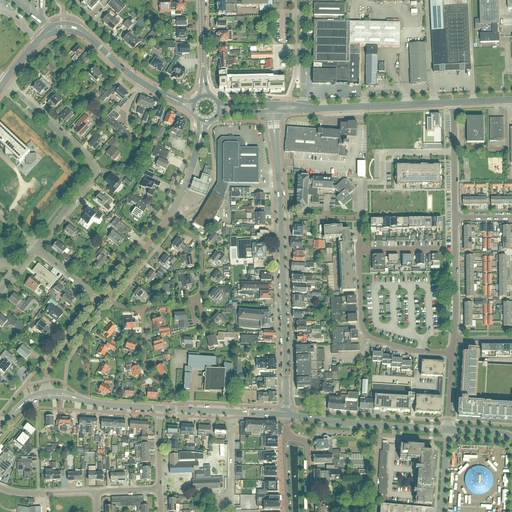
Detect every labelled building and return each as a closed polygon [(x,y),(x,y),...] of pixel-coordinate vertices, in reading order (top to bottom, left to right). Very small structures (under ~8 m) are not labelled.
[(79,0),(82,3),(82,2),(83,3),(82,3),(83,5),(85,5),(87,7),(92,11),(100,3),(96,0),(79,0)] [(112,0),(107,6),(118,15),(126,7),(119,0),(112,0)] [(237,16),(236,8),(238,8),(238,1),(236,1),(236,0),(217,0),(218,15),(226,15),(226,16),(237,16)] [(237,0),(238,1),(238,8),(259,7),(259,11),(268,11),(272,11),(271,0),(237,0)] [(442,7),(441,0),(429,0),(431,31),(433,67),(433,73),(434,73),(434,71),(440,70),(440,71),(444,71),(444,70),(448,70),(445,6),(442,7)] [(445,6),(448,70),(460,69),(460,70),(464,70),(464,69),(470,69),(470,71),(470,65),(466,0),(441,0),(442,7),(445,6)] [(475,30),(481,30),(481,35),(480,35),(480,43),(499,43),(498,34),(497,34),(497,25),(498,25),(497,0),(478,0),(480,20),(475,20),(475,30)] [(183,2),(178,2),(178,3),(171,4),(171,2),(160,3),(160,5),(159,5),(160,11),(160,13),(171,12),(171,17),(175,17),(175,15),(181,15),(181,11),(183,11),(184,11),(185,11),(186,10),(186,9),(186,8),(185,3),(183,3),(183,2)] [(344,5),(314,4),(314,16),(344,16),(344,5)] [(107,27),(113,20),(108,15),(102,21),(105,23),(104,24),(107,27)] [(130,17),(128,20),(123,25),(125,28),(133,20),(130,17)] [(115,18),(114,20),(113,20),(107,27),(110,30),(111,29),(113,31),(119,25),(118,24),(120,22),(115,18)] [(223,20),(219,21),(219,23),(217,23),(217,24),(216,24),(216,27),(217,27),(217,28),(224,28),(227,28),(226,24),(227,24),(227,23),(234,23),(238,23),(238,18),(234,19),(227,19),(227,20),(223,20)] [(133,20),(125,28),(128,30),(135,22),(133,20)] [(367,47),(366,76),(366,86),(376,86),(377,74),(376,74),(377,48),(399,48),(400,24),(350,23),(350,22),(314,22),(313,62),(313,71),(313,84),(335,84),(335,85),(336,85),(336,84),(348,85),(359,86),(359,51),(359,47),(367,47)] [(178,32),(177,29),(171,29),(171,34),(178,34),(178,39),(180,39),(181,42),(182,42),(185,41),(185,39),(187,39),(187,31),(184,31),(178,32)] [(134,39),(136,37),(131,32),(123,40),(125,42),(124,43),(127,46),(134,39)] [(231,32),(226,32),(224,32),(224,34),(218,34),(216,34),(216,36),(218,36),(218,37),(219,38),(220,42),(224,42),(225,43),(227,43),(228,42),(229,42),(232,42),(231,32)] [(71,39),(75,46),(80,43),(76,37),(71,39)] [(136,37),(134,39),(127,46),(128,46),(131,49),(131,48),(133,50),(141,42),(136,37)] [(427,83),(425,43),(409,44),(411,84),(427,83)] [(177,56),(172,65),(174,66),(179,57),(180,57),(183,57),(183,54),(190,54),(189,46),(181,47),(181,44),(183,44),(175,44),(175,48),(176,54),(175,55),(177,56)] [(79,47),(73,53),(75,56),(72,60),(75,63),(78,60),(77,59),(83,52),(81,50),(82,50),(81,50),(81,49),(80,47),(79,47)] [(152,60),(151,62),(153,63),(151,66),(157,70),(161,72),(166,64),(162,61),(161,63),(157,61),(157,60),(158,58),(155,56),(152,60)] [(223,62),(220,62),(220,65),(219,65),(219,70),(228,70),(228,66),(229,66),(232,66),(232,65),(236,65),(236,62),(236,61),(228,62),(228,61),(223,61),(223,62)] [(46,68),(49,72),(52,74),(56,70),(50,64),(46,68)] [(166,74),(167,73),(171,76),(171,77),(172,77),(172,75),(173,75),(172,79),(177,80),(177,79),(177,78),(178,79),(179,79),(180,79),(181,78),(182,77),(183,76),(183,75),(183,74),(184,75),(185,70),(182,70),(182,68),(178,67),(177,69),(175,68),(175,67),(174,66),(172,65),(172,64),(166,73),(166,74)] [(44,77),(49,72),(46,68),(41,74),(44,77)] [(95,83),(102,76),(95,68),(89,74),(92,77),(90,79),(95,83)] [(226,72),(219,72),(219,89),(228,89),(228,92),(284,91),(284,78),(278,78),(273,78),(273,77),(227,78),(226,72)] [(32,88),(35,90),(40,95),(43,91),(46,94),(51,88),(47,84),(45,86),(39,81),(32,88)] [(90,94),(94,90),(96,87),(94,85),(87,92),(90,94)] [(110,89),(107,93),(104,96),(101,100),(103,102),(104,101),(107,98),(108,99),(111,94),(113,96),(115,94),(118,96),(117,98),(122,102),(126,98),(128,95),(120,87),(118,90),(115,87),(112,91),(110,89)] [(96,93),(94,90),(90,94),(92,96),(92,97),(95,99),(99,95),(96,92),(96,93)] [(55,108),(62,101),(56,95),(57,94),(54,92),(51,96),(53,98),(47,103),(49,105),(49,107),(55,108)] [(137,113),(139,114),(146,98),(141,96),(137,106),(139,107),(137,113)] [(147,110),(151,100),(148,99),(146,98),(139,114),(142,115),(145,109),(147,110)] [(151,100),(147,110),(143,121),(146,123),(149,116),(150,116),(151,111),(152,112),(156,102),(151,100)] [(91,108),(88,111),(94,118),(97,115),(91,108)] [(158,108),(153,118),(156,120),(157,119),(159,120),(159,121),(162,123),(165,117),(163,116),(165,111),(159,108),(158,109),(158,108)] [(59,117),(66,124),(74,116),(67,109),(59,117)] [(113,110),(109,116),(104,121),(126,141),(131,136),(125,131),(126,131),(128,129),(124,126),(122,128),(124,129),(123,130),(121,128),(123,126),(122,126),(122,125),(121,124),(120,126),(115,122),(114,121),(115,120),(116,121),(120,117),(115,112),(113,110)] [(167,124),(171,126),(172,124),(174,121),(173,121),(175,116),(174,116),(174,115),(169,112),(163,124),(167,125),(167,124)] [(86,127),(88,125),(91,121),(85,115),(77,123),(81,127),(75,133),(81,138),(82,138),(82,137),(89,130),(86,127)] [(440,129),(440,115),(431,115),(431,119),(427,119),(427,133),(434,132),(434,129),(440,129)] [(468,118),(468,144),(485,143),(485,118),(468,118)] [(490,142),(504,141),(504,118),(495,118),(495,120),(490,120),(490,142)] [(182,121),(182,122),(178,121),(174,130),(172,129),(170,133),(177,136),(177,137),(178,138),(179,139),(180,139),(181,139),(182,138),(182,137),(182,135),(181,135),(186,123),(186,122),(185,122),(185,121),(184,121),(183,121),(182,121)] [(308,129),(287,128),(286,142),(285,153),(290,153),(311,154),(320,155),(338,156),(338,157),(346,157),(347,155),(348,155),(348,152),(346,152),(346,147),(348,147),(348,144),(346,143),(347,138),(356,138),(357,123),(347,123),(347,124),(340,125),(340,132),(311,130),(311,131),(308,131),(308,129)] [(0,124),(0,144),(20,163),(21,161),(24,158),(30,152),(23,146),(0,124)] [(101,133),(100,133),(101,132),(99,129),(98,130),(92,137),(94,139),(89,145),(94,151),(104,141),(98,136),(101,133)] [(259,184),(259,160),(258,149),(244,149),(244,143),(238,139),(233,138),(233,139),(229,139),(222,138),(218,142),(218,183),(197,219),(196,219),(194,223),(207,232),(225,202),(224,200),(228,184),(259,184)] [(112,159),(114,161),(120,154),(115,149),(118,145),(113,141),(109,145),(112,148),(106,154),(111,158),(111,159),(112,160),(112,159)] [(170,152),(160,148),(156,146),(151,156),(159,159),(156,166),(166,170),(169,163),(165,162),(170,152)] [(202,176),(209,178),(212,171),(208,170),(209,167),(206,166),(204,171),(202,176)] [(440,177),(440,175),(440,174),(441,174),(441,166),(434,166),(428,166),(422,166),(415,166),(410,166),(396,166),(396,174),(396,177),(396,178),(396,181),(396,182),(396,184),(396,186),(397,186),(399,186),(400,186),(402,186),(410,186),(410,185),(415,185),(422,185),(428,185),(434,185),(434,186),(441,185),(441,177),(440,177)] [(105,182),(110,186),(108,189),(113,194),(122,183),(111,174),(105,182)] [(308,178),(308,176),(301,175),(301,177),(298,177),(296,207),(307,208),(307,196),(312,197),(312,204),(319,204),(319,197),(317,197),(318,189),(332,190),(336,190),(340,195),(336,198),(344,206),(352,199),(349,195),(355,190),(348,180),(344,180),(336,187),(332,187),(333,179),(313,178),(313,181),(308,181),(309,178),(308,178)] [(161,184),(152,180),(152,179),(147,176),(145,180),(144,180),(141,186),(145,188),(146,187),(147,188),(146,188),(150,190),(147,195),(148,195),(153,197),(156,189),(155,188),(156,186),(159,188),(161,184)] [(210,179),(202,176),(200,181),(194,179),(190,191),(206,197),(210,184),(208,184),(210,179)] [(256,195),(251,195),(251,189),(231,189),(231,198),(251,198),(256,198),(256,201),(265,201),(264,194),(256,194),(256,195)] [(111,208),(110,207),(113,202),(108,197),(106,200),(100,195),(96,200),(99,203),(108,211),(111,208)] [(132,195),(130,198),(129,199),(128,198),(126,202),(129,204),(132,201),(138,205),(131,215),(135,217),(134,219),(138,222),(147,208),(144,207),(146,204),(140,200),(132,195)] [(88,224),(93,217),(99,220),(103,214),(95,208),(93,211),(87,207),(84,211),(82,211),(83,216),(81,219),(82,220),(83,221),(84,221),(85,222),(88,224)] [(121,220),(120,221),(116,218),(111,225),(118,231),(117,233),(114,231),(109,238),(118,245),(123,239),(124,239),(120,236),(127,227),(122,223),(122,222),(121,220)] [(89,237),(83,232),(79,229),(77,232),(69,226),(65,231),(72,238),(75,234),(78,235),(79,234),(81,234),(87,239),(89,237)] [(305,232),(306,227),(303,227),(295,227),(294,227),(294,230),(293,230),(292,237),(293,237),(302,237),(303,231),(305,232)] [(355,292),(353,244),(350,244),(349,230),(342,231),(342,227),(324,228),(324,238),(339,237),(342,292),(355,292)] [(251,235),(251,237),(269,238),(269,232),(260,232),(260,234),(255,234),(255,230),(254,230),(247,230),(247,232),(252,233),(252,235),(251,235)] [(213,234),(207,242),(208,242),(208,241),(215,247),(214,247),(215,248),(218,243),(215,241),(217,240),(220,242),(221,240),(218,238),(213,234)] [(184,251),(188,247),(182,243),(177,239),(171,247),(172,247),(172,246),(176,250),(178,252),(179,252),(182,248),(179,246),(181,245),(184,247),(182,249),(184,251)] [(291,249),(296,249),(302,249),(302,240),(291,239),(291,249)] [(258,259),(266,258),(266,257),(267,256),(266,255),(266,254),(266,249),(266,248),(266,247),(266,246),(265,246),(265,245),(261,245),(261,243),(257,243),(257,245),(252,245),(251,240),(238,241),(239,259),(254,259),(255,259),(256,260),(258,260),(258,259)] [(52,248),(60,254),(62,251),(64,253),(67,249),(58,241),(55,244),(54,245),(52,248)] [(314,241),(314,249),(323,249),(323,242),(315,241),(314,241)] [(95,266),(99,270),(107,260),(102,256),(106,252),(102,248),(96,255),(97,256),(95,259),(95,258),(94,259),(99,263),(96,266),(95,265),(95,266)] [(305,250),(298,250),(294,250),(294,257),(293,257),(292,258),(292,260),(292,261),(293,261),(293,262),(297,262),(305,262),(306,257),(303,257),(303,255),(305,255),(305,250)] [(72,259),(64,253),(62,251),(60,254),(59,256),(68,264),(69,262),(74,265),(78,260),(74,256),(72,259)] [(216,254),(210,261),(211,261),(218,267),(217,267),(218,267),(220,267),(222,263),(226,259),(225,259),(223,257),(223,256),(220,254),(219,256),(216,254)] [(432,263),(433,263),(433,266),(439,266),(439,255),(431,255),(431,256),(428,256),(428,263),(432,263)] [(170,260),(165,256),(159,263),(159,264),(160,263),(164,266),(164,267),(167,264),(169,266),(170,265),(171,266),(174,262),(171,260),(170,260)] [(193,267),(192,258),(189,259),(188,256),(182,257),(182,258),(183,265),(187,264),(187,268),(193,267)] [(384,256),(379,256),(374,256),(374,261),(374,270),(385,270),(384,256)] [(398,256),(388,256),(388,266),(394,266),(394,271),(398,271),(398,256)] [(412,256),(406,256),(402,256),(402,261),(402,262),(402,264),(402,268),(412,268),(412,256)] [(292,267),(291,269),(293,269),(293,271),(298,271),(298,270),(298,269),(300,269),(300,268),(310,269),(310,268),(313,268),(313,263),(310,263),(304,263),(297,263),(292,263),(292,267)] [(50,289),(58,279),(38,264),(32,271),(36,275),(34,278),(32,277),(33,276),(33,275),(26,283),(25,284),(30,288),(29,289),(35,292),(41,284),(39,282),(41,279),(48,284),(47,286),(50,289)] [(271,281),(271,277),(271,274),(266,274),(266,270),(263,270),(257,270),(257,276),(260,276),(260,278),(261,278),(261,281),(271,281)] [(156,275),(151,272),(145,279),(146,279),(150,282),(150,283),(155,277),(158,280),(155,283),(157,285),(164,277),(161,275),(159,278),(156,275)] [(223,280),(225,278),(222,276),(222,275),(217,272),(211,279),(212,279),(218,284),(218,285),(222,281),(219,279),(220,277),(223,280)] [(193,286),(191,277),(185,278),(185,275),(179,276),(180,283),(182,283),(183,287),(187,287),(192,286),(193,286)] [(292,279),(292,284),(307,284),(307,286),(315,286),(315,280),(313,280),(313,276),(292,275),(292,279)] [(169,288),(173,287),(173,289),(177,288),(175,280),(172,281),(172,282),(165,283),(166,286),(162,287),(164,296),(169,295),(170,295),(169,288)] [(58,294),(63,288),(58,284),(54,290),(58,294)] [(66,290),(63,288),(58,294),(62,296),(63,295),(64,296),(64,297),(62,299),(66,303),(66,304),(67,303),(70,305),(69,306),(73,301),(75,298),(66,290)] [(143,293),(143,292),(139,289),(133,296),(138,299),(137,300),(138,300),(139,299),(142,302),(147,296),(148,303),(151,302),(150,294),(147,291),(145,294),(143,293)] [(217,303),(223,296),(219,293),(220,293),(215,290),(209,297),(214,300),(213,301),(214,301),(214,300),(217,303),(216,303),(217,303)] [(256,300),(266,300),(270,300),(272,299),(272,297),(270,295),(270,292),(266,292),(261,292),(261,291),(241,290),(241,291),(239,291),(238,294),(248,295),(248,296),(254,296),(254,295),(256,295),(256,300)] [(21,300),(14,294),(9,300),(16,306),(16,307),(25,314),(35,302),(29,298),(26,302),(24,301),(23,302),(21,300)] [(43,304),(49,297),(46,295),(40,302),(43,304)] [(356,311),(356,305),(356,297),(331,298),(331,312),(356,311)] [(46,304),(50,307),(45,313),(52,319),(53,318),(56,320),(58,318),(60,318),(64,314),(55,307),(52,304),(54,302),(50,299),(46,304)] [(483,305),(483,309),(487,309),(487,301),(483,301),(483,300),(475,300),(475,305),(483,305)] [(261,329),(262,329),(270,329),(270,323),(273,323),(273,318),(270,318),(270,312),(267,312),(267,311),(265,311),(265,312),(262,312),(262,313),(240,311),(238,328),(261,330),(261,329)] [(357,323),(356,311),(331,312),(332,324),(342,324),(347,323),(347,324),(357,323)] [(222,313),(220,316),(218,314),(211,320),(211,321),(212,320),(216,324),(215,325),(220,320),(224,323),(228,319),(222,313)] [(0,326),(2,328),(4,326),(5,327),(10,325),(11,324),(12,325),(22,334),(27,328),(17,321),(16,322),(8,315),(8,316),(6,319),(0,314),(0,326)] [(181,331),(187,329),(187,320),(186,320),(186,314),(174,314),(175,321),(180,321),(180,329),(181,331)] [(153,325),(154,325),(155,329),(160,327),(159,323),(162,322),(160,315),(151,317),(153,325)] [(126,321),(127,328),(136,328),(135,320),(133,320),(132,317),(123,318),(123,321),(126,321)] [(41,321),(36,327),(38,329),(37,330),(42,334),(43,333),(46,336),(46,335),(49,331),(49,332),(46,329),(46,327),(47,326),(41,321)] [(105,337),(108,339),(116,329),(110,324),(104,331),(108,334),(105,337)] [(351,341),(358,340),(357,331),(354,331),(350,331),(350,328),(332,328),(332,345),(351,344),(351,341)] [(230,339),(234,340),(234,330),(228,330),(228,334),(218,333),(218,337),(216,337),(215,336),(207,338),(209,342),(211,348),(210,348),(218,346),(217,342),(219,341),(219,342),(220,342),(220,341),(224,342),(225,339),(230,339)] [(241,336),(241,344),(259,345),(259,342),(274,343),(274,337),(275,337),(275,333),(270,332),(264,332),(259,332),(259,337),(241,336)] [(321,334),(310,335),(307,335),(307,336),(300,336),(298,337),(298,336),(297,336),(297,337),(296,339),(297,340),(297,342),(298,342),(298,344),(301,344),(303,344),(304,344),(305,344),(306,344),(306,340),(307,340),(321,340),(321,334)] [(153,340),(154,343),(152,344),(155,351),(163,349),(162,344),(163,344),(161,337),(153,340)] [(182,345),(186,345),(186,349),(192,349),(192,345),(192,339),(183,339),(184,339),(184,345),(182,344),(182,345)] [(17,353),(26,360),(31,354),(25,349),(28,346),(22,341),(17,347),(19,344),(22,347),(17,353)] [(128,341),(126,345),(125,345),(124,349),(129,351),(129,350),(131,350),(131,351),(132,352),(132,353),(134,353),(135,350),(134,350),(136,343),(128,341)] [(102,345),(97,353),(104,357),(108,349),(102,345)] [(297,390),(310,390),(311,379),(318,379),(318,380),(332,379),(332,373),(325,373),(318,373),(318,362),(324,362),(324,349),(317,349),(317,345),(296,346),(297,390)] [(459,403),(458,416),(466,416),(480,417),(480,418),(511,419),(511,366),(477,364),(477,362),(478,349),(468,349),(467,353),(463,353),(461,403),(459,403)] [(3,363),(0,367),(0,374),(0,375),(2,372),(4,374),(11,366),(10,365),(15,359),(5,351),(0,357),(4,361),(2,362),(3,363)] [(184,377),(184,384),(185,384),(184,389),(184,390),(189,390),(189,389),(190,381),(191,381),(192,370),(206,370),(205,373),(204,373),(204,374),(203,374),(203,375),(203,376),(204,377),(205,378),(205,384),(204,384),(203,385),(202,388),(203,389),(205,389),(204,392),(209,392),(223,392),(223,393),(224,393),(228,393),(229,377),(231,378),(232,365),(225,363),(224,364),(225,364),(224,370),(211,369),(211,365),(219,366),(220,358),(199,357),(199,354),(189,353),(188,367),(185,367),(185,374),(185,377),(184,377)] [(267,371),(276,370),(276,366),(276,363),(276,358),(266,358),(266,360),(257,360),(257,369),(267,369),(267,371)] [(420,376),(442,377),(443,361),(440,360),(439,362),(425,361),(425,359),(421,360),(420,376)] [(105,376),(108,370),(109,371),(110,369),(109,368),(102,364),(98,372),(105,376)] [(162,364),(156,368),(161,375),(167,371),(162,364)] [(138,366),(130,369),(134,378),(141,375),(138,366)] [(310,392),(318,392),(319,380),(311,379),(310,392)] [(318,392),(335,394),(335,393),(334,393),(334,388),(336,388),(336,382),(333,382),(333,384),(326,384),(326,386),(325,386),(325,380),(319,380),(318,392)] [(359,409),(364,410),(365,394),(367,394),(368,381),(363,381),(362,399),(360,399),(359,409)] [(122,389),(125,389),(125,396),(134,397),(134,389),(132,389),(132,386),(134,386),(134,383),(130,383),(130,385),(122,384),(122,389)] [(102,384),(98,391),(107,395),(110,388),(102,384)] [(411,386),(372,384),(372,390),(411,393),(411,386)] [(157,390),(150,390),(148,390),(147,398),(156,398),(157,390)] [(269,393),(258,394),(258,403),(269,402),(269,403),(277,403),(276,392),(269,392),(269,393)] [(344,411),(357,412),(358,393),(348,393),(348,396),(340,396),(337,396),(329,396),(329,397),(327,410),(344,411)] [(367,398),(367,394),(365,394),(364,410),(374,410),(380,410),(380,411),(386,412),(386,411),(397,411),(397,412),(403,413),(404,412),(410,412),(410,404),(413,404),(413,401),(414,401),(414,395),(408,395),(408,400),(381,398),(381,397),(373,396),(373,394),(370,394),(371,398),(372,398),(372,400),(367,400),(367,398)] [(415,414),(419,415),(419,413),(436,414),(436,416),(440,415),(441,398),(416,397),(415,414)] [(53,426),(53,420),(53,417),(50,417),(49,417),(48,417),(47,417),(46,417),(46,421),(46,423),(46,424),(46,425),(46,426),(47,427),(51,427),(51,428),(52,428),(52,432),(55,432),(54,427),(54,426),(53,426)] [(65,418),(64,432),(67,432),(67,428),(67,426),(70,427),(70,426),(73,426),(73,423),(70,423),(71,418),(65,418)] [(113,431),(114,421),(108,420),(107,429),(106,429),(106,432),(109,432),(110,432),(110,431),(113,431)] [(240,426),(240,436),(245,437),(264,437),(265,437),(277,437),(277,422),(246,421),(246,424),(244,424),(244,423),(240,423),(240,426)] [(14,440),(17,443),(16,445),(20,448),(21,446),(25,449),(23,450),(28,454),(31,451),(26,447),(31,441),(27,437),(30,434),(32,435),(35,431),(28,425),(24,429),(27,432),(24,435),(21,432),(14,440)] [(176,426),(167,426),(166,431),(168,431),(167,435),(175,436),(175,438),(173,438),(173,442),(171,442),(170,450),(178,450),(179,433),(177,433),(177,428),(176,427),(176,426)] [(216,426),(215,427),(214,434),(226,435),(226,428),(219,428),(218,427),(216,426)] [(332,438),(329,438),(327,436),(325,437),(323,438),(323,440),(317,440),(315,442),(315,443),(315,445),(316,451),(328,451),(328,453),(334,453),(334,455),(339,455),(341,455),(341,450),(332,450),(332,438)] [(277,438),(265,438),(265,448),(265,451),(271,451),(271,448),(277,448),(277,438)] [(224,445),(224,444),(224,441),(215,440),(212,439),(212,445),(219,445),(219,444),(220,444),(220,447),(220,457),(224,457),(224,445)] [(389,444),(383,444),(382,451),(380,451),(378,479),(380,479),(378,502),(385,502),(387,476),(386,475),(387,452),(389,452),(389,444)] [(431,505),(434,464),(433,464),(434,452),(423,451),(424,447),(400,445),(399,459),(416,460),(416,466),(418,466),(418,467),(415,467),(415,470),(418,470),(418,471),(416,471),(414,489),(417,490),(417,491),(414,490),(414,493),(416,493),(416,494),(414,494),(413,504),(431,505)] [(0,471),(2,473),(14,458),(6,451),(0,458),(0,460),(1,461),(0,463),(0,471)] [(264,462),(268,462),(268,463),(271,463),(272,463),(271,463),(271,462),(275,462),(276,462),(276,461),(276,455),(275,455),(271,455),(271,452),(266,452),(266,455),(264,455),(263,455),(263,461),(263,462),(264,462)] [(198,462),(197,462),(197,460),(204,460),(203,454),(199,453),(192,453),(188,453),(179,453),(179,460),(178,460),(177,454),(170,455),(171,462),(171,465),(170,465),(170,474),(193,473),(194,481),(192,481),(193,489),(220,488),(220,483),(223,483),(223,478),(211,478),(210,466),(204,466),(205,478),(204,478),(204,470),(199,470),(198,462)] [(328,457),(314,457),(314,464),(326,464),(326,469),(338,469),(337,464),(340,463),(339,458),(339,455),(334,455),(334,453),(328,453),(328,457)] [(32,460),(19,460),(19,463),(18,463),(18,471),(25,471),(25,479),(27,479),(27,480),(28,480),(28,479),(30,479),(30,463),(32,463),(32,460)] [(141,474),(149,474),(149,467),(146,467),(146,465),(135,465),(135,467),(137,467),(138,469),(141,469),(141,474)] [(265,477),(276,477),(276,468),(265,468),(265,477)] [(314,472),(314,485),(323,484),(323,486),(324,487),(329,486),(330,486),(329,471),(314,472)] [(257,490),(257,495),(264,495),(264,494),(267,494),(267,492),(276,492),(277,492),(277,489),(277,486),(277,483),(277,482),(276,482),(267,482),(267,490),(262,490),(257,490)] [(265,502),(265,498),(264,498),(264,499),(261,499),(261,495),(257,495),(257,506),(264,507),(264,510),(280,511),(280,505),(279,505),(279,502),(265,502)] [(169,505),(179,505),(180,505),(180,500),(187,499),(187,496),(178,496),(178,499),(176,499),(169,499),(169,505)] [(325,511),(325,510),(332,511),(338,511),(339,503),(332,503),(332,504),(322,503),(316,502),(315,511),(325,511)]
